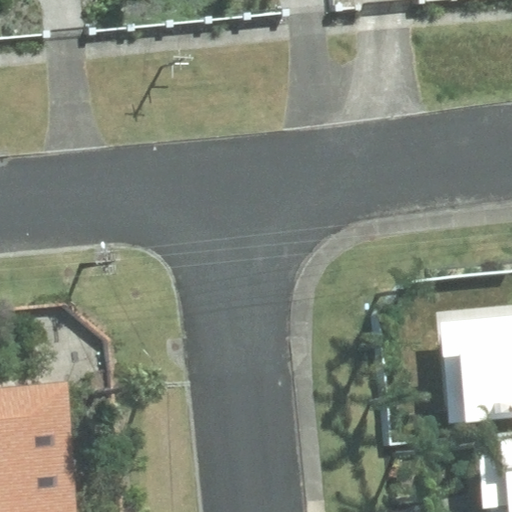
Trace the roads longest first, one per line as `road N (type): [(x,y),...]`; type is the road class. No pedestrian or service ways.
road 1 (residential): [(225,178),(255,511)]
road 2 (residential): [(511,149),(225,178)]
road 3 (residential): [(225,178),(0,199)]
